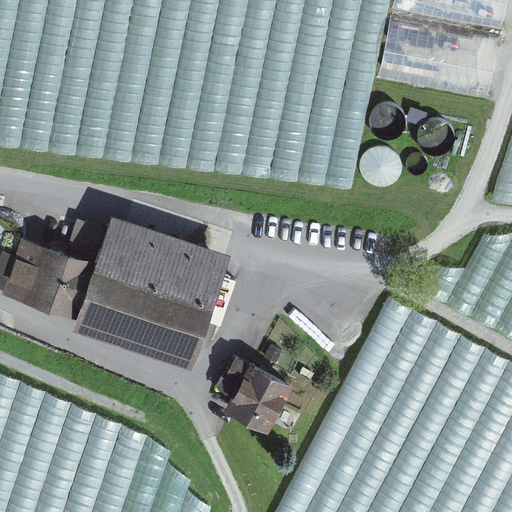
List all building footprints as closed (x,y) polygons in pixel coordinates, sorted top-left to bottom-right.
[(405,177),(400,143),(364,149),(370,183),(405,177)] [(191,359),(231,242),(113,202),(73,319),(191,359)] [(93,255),(23,232),(17,252),(4,247),(0,259),(0,286),(74,311),(93,255)] [(372,285),(291,511),(511,511),(511,300),(427,304),(372,285)] [(297,374),(237,345),(225,370),(237,376),(223,404),(271,427),(297,374)]
